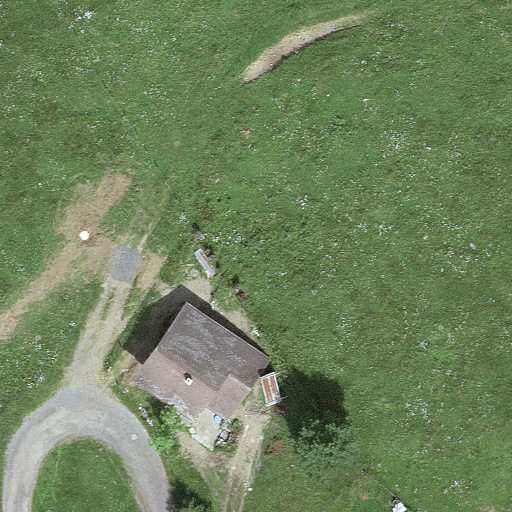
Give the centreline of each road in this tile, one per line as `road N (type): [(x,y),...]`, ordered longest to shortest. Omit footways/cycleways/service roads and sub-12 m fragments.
road 1 (track): [(69,412),(138,247),(218,93),(277,42),(424,0)]
road 2 (track): [(13,511),(13,482),(40,422),(100,410),(140,456),(163,511)]
